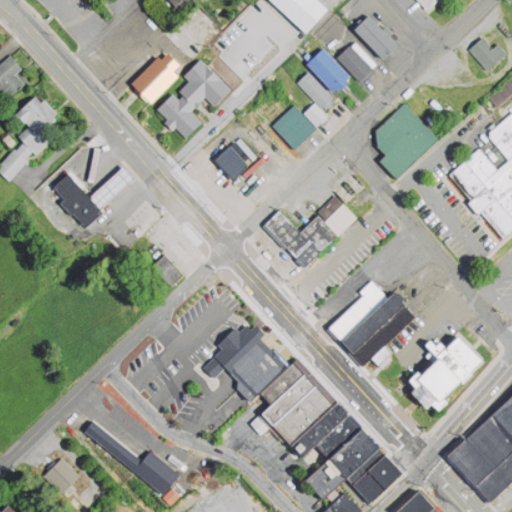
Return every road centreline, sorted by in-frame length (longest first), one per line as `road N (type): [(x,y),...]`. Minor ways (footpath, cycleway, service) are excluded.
road 1 (primary): [(1,0),(426,463)]
road 2 (residential): [(227,248),(486,0)]
road 3 (residential): [(0,467),(227,248)]
road 4 (residential): [(341,136),(511,337)]
road 5 (residential): [(291,511),(222,450),(162,425),(106,365)]
road 6 (secondary): [(511,361),(426,463)]
